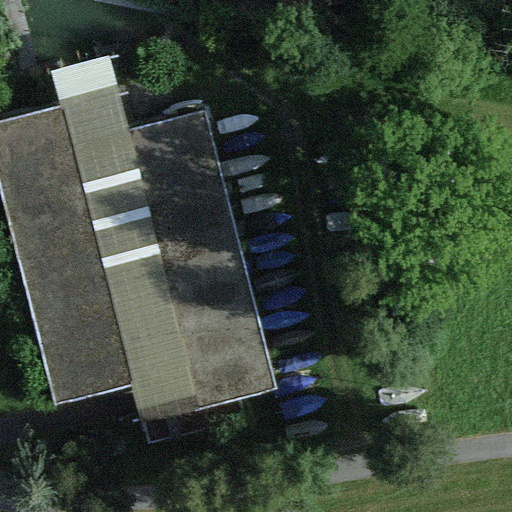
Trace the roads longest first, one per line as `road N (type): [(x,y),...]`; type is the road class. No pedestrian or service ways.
road 1 (track): [(367,465),(302,122),(153,21)]
road 2 (track): [(0,499),(70,504),(511,449)]
